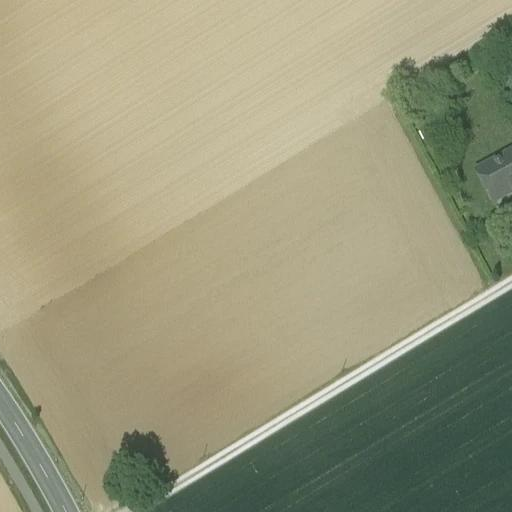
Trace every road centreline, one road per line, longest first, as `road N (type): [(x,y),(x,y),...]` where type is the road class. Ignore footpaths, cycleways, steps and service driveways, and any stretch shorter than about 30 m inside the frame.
road 1 (track): [(511,289),(127,511)]
road 2 (tertiary): [(0,390),(72,511)]
